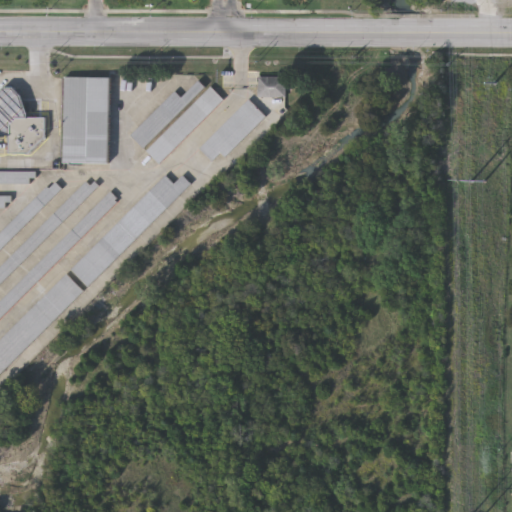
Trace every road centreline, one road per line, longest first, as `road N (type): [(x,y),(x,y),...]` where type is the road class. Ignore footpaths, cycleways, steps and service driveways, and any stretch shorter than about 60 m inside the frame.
road 1 (tertiary): [(289,34),(0,32)]
road 2 (tertiary): [(511,34),(289,34)]
